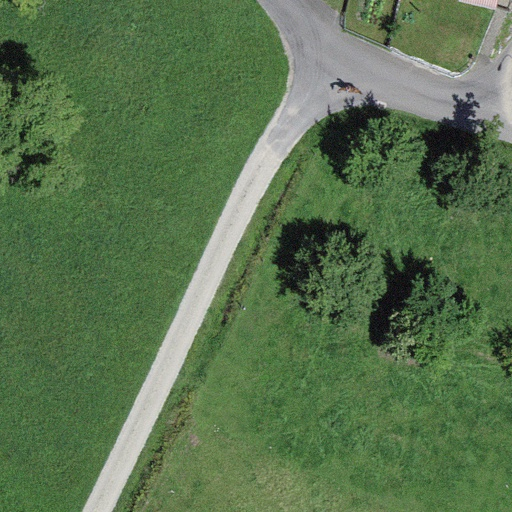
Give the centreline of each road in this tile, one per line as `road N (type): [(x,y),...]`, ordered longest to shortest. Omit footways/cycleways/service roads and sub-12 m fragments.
road 1 (track): [(336,57),(277,142),(97,511)]
road 2 (residential): [(511,121),(336,57),(285,0)]
